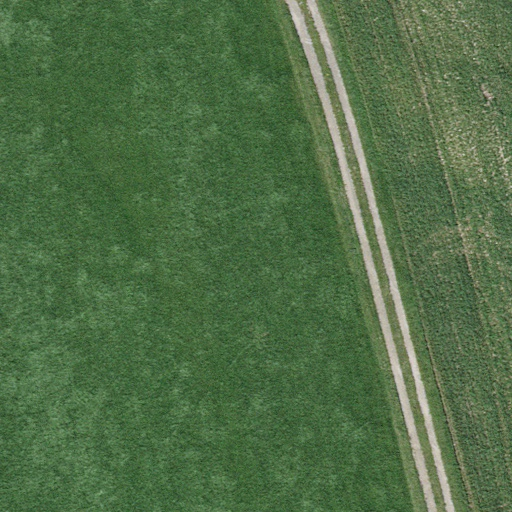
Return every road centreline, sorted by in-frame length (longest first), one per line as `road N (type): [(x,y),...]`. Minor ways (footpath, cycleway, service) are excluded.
road 1 (track): [(434,511),(319,60),(295,0)]
road 2 (motorway): [(511,414),(308,511)]
